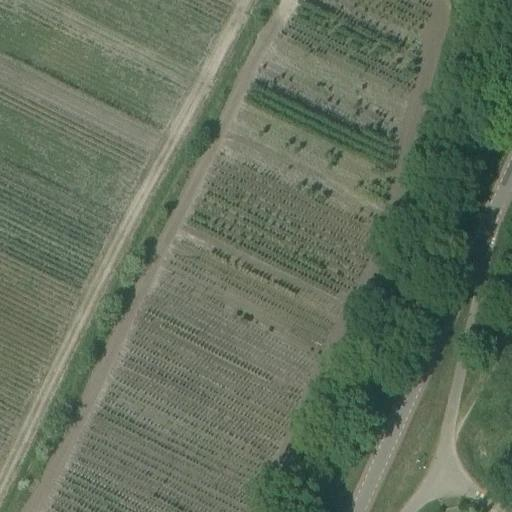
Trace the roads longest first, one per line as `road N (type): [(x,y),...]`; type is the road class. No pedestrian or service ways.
road 1 (tertiary): [(358,511),(484,233)]
road 2 (residential): [(484,233),(441,477)]
